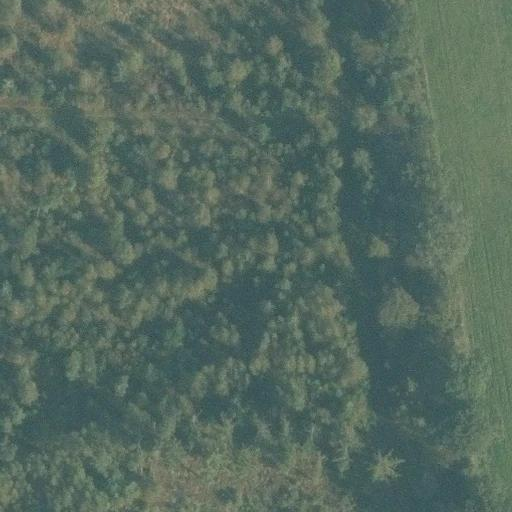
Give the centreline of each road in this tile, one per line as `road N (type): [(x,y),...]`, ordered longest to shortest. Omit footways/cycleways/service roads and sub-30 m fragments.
road 1 (track): [(334,0),(411,511)]
road 2 (track): [(0,108),(353,126)]
